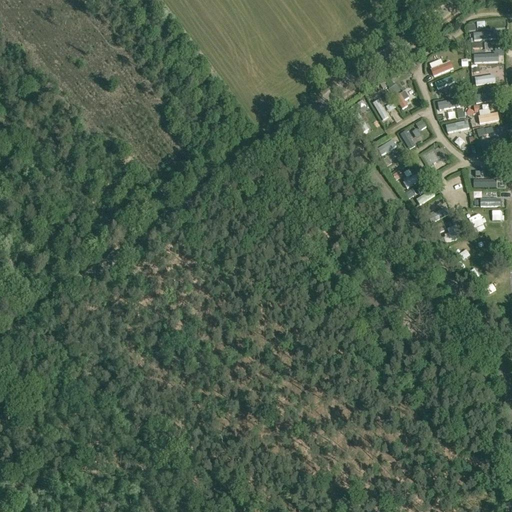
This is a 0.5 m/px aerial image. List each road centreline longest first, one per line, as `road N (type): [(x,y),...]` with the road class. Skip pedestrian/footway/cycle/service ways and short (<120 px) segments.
road 1 (unclassified): [(511,511),(511,412),(491,339),(317,105)]
road 2 (unclassified): [(0,343),(317,105)]
road 3 (unclassified): [(317,105),(457,0)]
road 4 (track): [(441,268),(411,298),(415,332),(477,319)]
